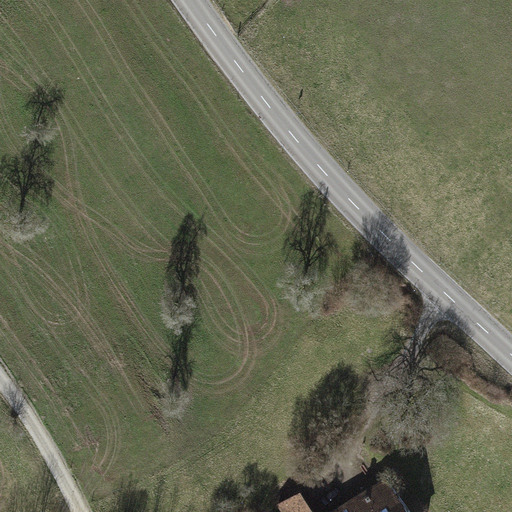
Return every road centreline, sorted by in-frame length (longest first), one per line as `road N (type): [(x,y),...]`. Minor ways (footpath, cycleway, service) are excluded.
road 1 (tertiary): [(511,355),(321,168),(191,0)]
road 2 (track): [(448,296),(339,470)]
road 3 (track): [(81,511),(0,386)]
